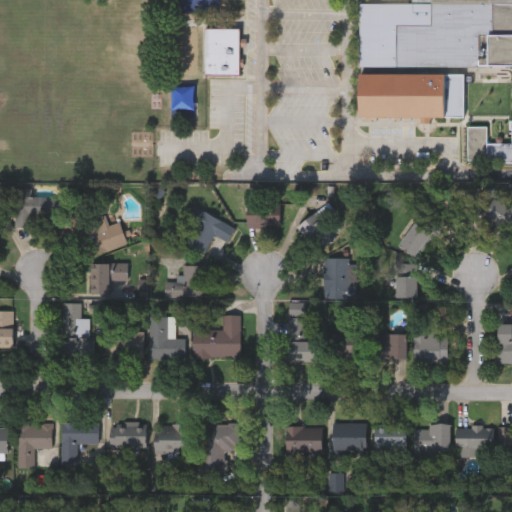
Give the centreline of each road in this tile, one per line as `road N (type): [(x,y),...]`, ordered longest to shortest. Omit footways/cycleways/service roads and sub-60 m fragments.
road 1 (residential): [(511,391),(0,390)]
road 2 (residential): [(262,391),(266,511)]
road 3 (residential): [(38,271),(39,391)]
